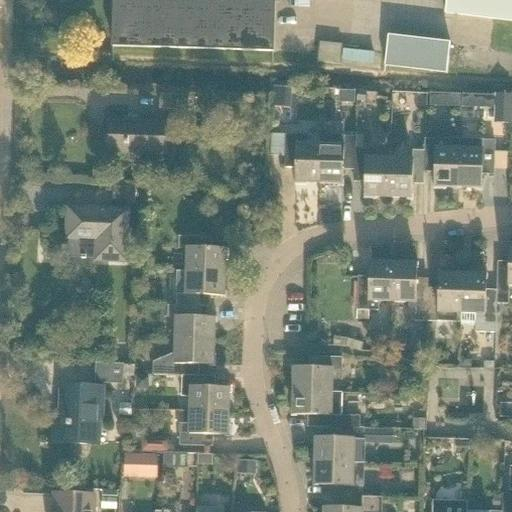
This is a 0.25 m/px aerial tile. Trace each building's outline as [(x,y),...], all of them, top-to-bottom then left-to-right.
[(112,0),(111,47),(272,53),(274,0),(112,0)] [(511,19),(511,0),(446,0),(446,12),(511,19)] [(419,40),(388,36),(384,67),(416,71),(419,40)] [(320,43),(318,63),(341,65),(343,44),(320,43)] [(289,108),(290,89),(277,89),(276,107),(289,108)] [(366,103),(367,92),(358,91),(357,102),(366,103)] [(511,110),(511,95),(497,94),(495,124),(511,125),(511,110)] [(189,112),(189,98),(161,97),(160,111),(189,112)] [(167,156),(168,126),(111,124),(109,154),(167,156)] [(308,136),(298,136),(271,135),(270,157),(285,158),(285,168),(296,169),(296,184),(319,184),(321,146),(308,145),(308,136)] [(355,150),(356,150),(356,138),(344,137),(344,146),(321,146),(319,184),(343,185),(343,165),(355,165),(355,150)] [(447,141),(437,140),(425,140),(424,152),(425,152),(424,167),(435,168),(435,188),(458,189),(460,150),(446,150),(447,141)] [(495,142),(483,142),(473,141),(473,151),(460,150),(458,189),(482,189),(482,169),(494,169),(495,142)] [(367,150),(356,150),(355,150),(355,165),(354,177),(366,177),(365,198),(388,198),(390,160),(377,160),(377,150),(367,150)] [(425,152),(424,152),(413,151),(413,161),(390,160),(388,198),(412,199),(412,179),(424,179),(424,167),(425,152)] [(112,186),(112,204),(136,204),(136,187),(112,186)] [(125,262),(126,213),(69,211),(67,240),(96,241),(95,261),(125,262)] [(188,249),(187,272),(226,274),(226,250),(206,249),(206,238),(179,237),(179,249),(188,249)] [(498,268),(497,297),(497,304),(509,305),(509,287),(511,286),(511,248),(510,248),(509,268),(498,268)] [(392,303),(394,264),(370,263),(370,284),(358,283),(357,311),(379,311),(379,302),(392,303)] [(416,304),(415,313),(415,322),(427,322),(428,295),(428,286),(416,285),(417,265),(394,264),(392,303),(416,304)] [(177,307),(196,307),(204,308),(205,296),(225,297),(226,274),(187,272),(186,295),(177,295),(177,307)] [(427,322),(439,322),(461,323),(462,314),(463,276),(440,275),(439,295),(428,295),(427,322)] [(462,314),(475,314),(474,333),(496,333),(497,304),(497,297),(486,297),(486,276),(463,276),(462,314)] [(196,307),(177,307),(168,306),(167,318),(176,318),(176,341),(214,343),(215,319),(195,319),(196,307)] [(363,344),(348,340),(346,348),(361,353),(363,344)] [(166,376),(182,377),(193,377),(194,366),(214,366),(214,343),(176,341),(175,353),(153,363),(153,376),(166,376)] [(461,356),(461,367),(472,367),(472,361),(467,356),(461,356)] [(294,392),(332,393),(333,380),(342,381),(343,359),(315,358),(315,369),(294,369),(294,392)] [(96,364),(95,379),(95,385),(123,386),(124,376),(134,377),(135,366),(124,366),(124,365),(96,364)] [(182,398),(191,398),(190,411),(229,413),(230,390),(209,389),(210,377),(193,377),(182,377),(182,398)] [(137,378),(136,391),(150,392),(151,378),(137,378)] [(102,445),(104,388),(64,386),(63,422),(58,422),(57,444),(102,445)] [(342,417),(342,407),(342,394),(332,393),(294,392),(293,416),(313,416),(313,428),(336,428),(360,429),(360,417),(342,417)] [(511,403),(500,404),(500,418),(511,417),(511,403)] [(131,417),(132,405),(120,404),(119,417),(131,417)] [(229,413),(190,411),(190,434),(180,434),(180,446),(208,447),(208,435),(228,436),(229,413)] [(426,421),(415,421),(414,431),(425,431),(426,421)] [(364,449),(364,441),(364,429),(360,429),(336,428),(336,440),(316,439),(315,463),(354,464),(355,449),(364,449)] [(380,431),(379,445),(394,446),(394,431),(380,431)] [(469,453),(469,444),(456,444),(456,452),(469,453)] [(173,455),(165,455),(165,469),(173,469),(173,455)] [(127,456),(126,480),(158,482),(160,459),(127,456)] [(200,458),(200,467),(214,467),(214,458),(200,458)] [(240,463),(240,476),(258,477),(258,464),(240,463)] [(363,499),(363,487),(364,464),(354,464),(315,463),(315,486),(335,487),(335,498),(345,499),(345,498),(363,499)] [(93,511),(95,497),(55,495),(54,511),(93,511)] [(511,511),(511,495),(503,495),(503,498),(502,509),(502,511),(511,511)] [(381,511),(382,499),(363,499),(345,498),(345,499),(345,510),(324,509),(324,511),(381,511)] [(494,509),(502,509),(503,498),(494,498),(494,509)] [(467,511),(468,502),(433,502),(433,511),(432,511),(467,511)]
